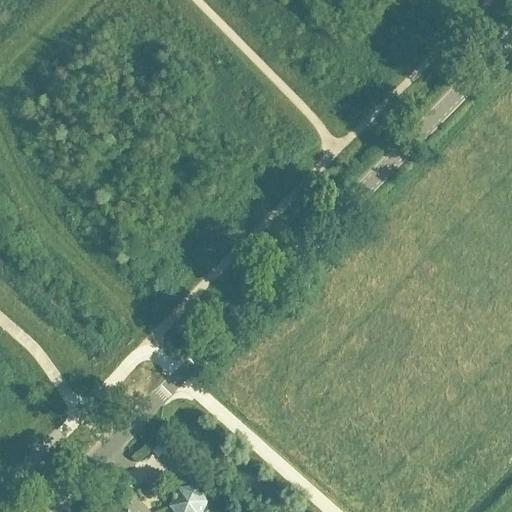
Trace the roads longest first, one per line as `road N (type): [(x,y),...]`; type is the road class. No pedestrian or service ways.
road 1 (tertiary): [(179,374),(511,39)]
road 2 (unclassified): [(179,374),(332,511)]
road 3 (tertiary): [(37,511),(179,374)]
